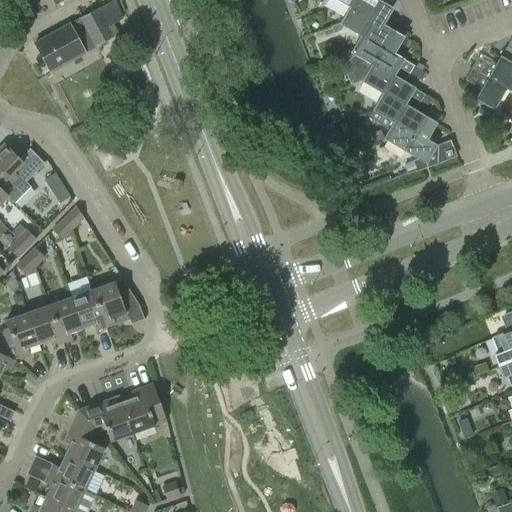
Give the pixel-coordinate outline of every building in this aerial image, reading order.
[(2,0),(9,12),(31,0),(49,0),(53,6),(64,0),(2,0)] [(113,0),(93,12),(34,45),(49,73),(114,36),(109,28),(124,20),(113,0)] [(333,0),(348,8),(349,7),(368,19),(378,2),(374,0),(333,0)] [(343,26),(360,36),(381,48),(390,30),(380,25),(389,9),(378,2),(368,19),(349,7),(348,8),(339,23),(331,27),(333,33),(340,30),(343,26)] [(360,36),(350,53),(339,57),(351,86),(361,82),(371,65),(391,76),(401,59),(392,53),(401,37),(390,30),(381,48),(360,36)] [(511,50),(504,46),(498,57),(511,65),(511,71),(503,87),(504,88),(511,92),(511,50)] [(492,67),(476,58),(463,80),(480,89),(474,99),(492,109),(504,88),(503,87),(511,71),(511,65),(498,57),(492,67)] [(413,66),(401,59),(391,76),(371,65),(361,82),(381,94),(382,93),(402,105),(412,87),(403,82),(413,66)] [(372,111),(393,123),(414,135),(424,117),(414,111),(423,94),(412,87),(402,105),(382,93),(381,94),(372,111)] [(414,135),(393,123),(383,139),(417,159),(403,164),(407,174),(415,171),(415,172),(427,167),(427,168),(456,156),(450,140),(435,145),(425,139),(434,123),(424,117),(414,135)] [(383,138),(380,130),(370,134),(373,142),(383,138)] [(106,169),(112,166),(124,159),(114,141),(96,151),(106,169)] [(4,145),(0,148),(0,191),(4,195),(5,194),(19,179),(24,184),(41,167),(28,153),(20,161),(4,145)] [(172,190),(179,193),(182,183),(174,181),(172,190)] [(61,222),(70,231),(83,219),(76,208),(61,222)] [(70,231),(61,222),(52,231),(61,240),(70,231)] [(17,240),(26,249),(36,239),(27,230),(17,240)] [(26,249),(17,240),(8,249),(17,258),(26,249)] [(25,258),(35,267),(44,258),(35,249),(25,258)] [(35,267),(25,258),(17,267),(26,276),(35,267)] [(92,291),(105,328),(129,319),(126,312),(139,307),(122,281),(92,291)] [(92,291),(70,299),(81,330),(93,326),(95,332),(105,328),(92,291)] [(70,299),(49,307),(62,343),(71,340),(69,334),(81,330),(70,299)] [(52,347),(62,343),(49,307),(27,314),(38,345),(50,341),(52,347)] [(511,312),(503,316),(510,333),(511,332),(511,312)] [(5,322),(7,328),(0,330),(0,354),(13,361),(29,355),(27,349),(38,345),(27,314),(5,322)] [(495,355),(499,366),(511,360),(511,332),(510,333),(494,339),(499,354),(495,355)] [(0,373),(3,368),(9,370),(13,361),(0,354),(0,373)] [(511,360),(499,366),(504,378),(509,376),(511,384),(511,360)] [(152,385),(141,389),(130,393),(133,399),(121,403),(132,434),(154,426),(165,422),(152,385)] [(118,397),(107,401),(78,411),(97,432),(105,429),(110,442),(132,434),(121,403),(118,397)] [(0,404),(0,414),(11,418),(14,409),(0,404)] [(69,445),(64,456),(94,470),(104,449),(92,444),(97,432),(78,411),(64,442),(69,445)] [(52,465),(48,474),(84,491),(94,470),(64,456),(58,468),(52,465)] [(44,498),(73,511),(87,511),(95,497),(84,491),(48,474),(44,483),(50,486),(44,498)] [(162,489),(166,501),(179,496),(175,484),(162,489)] [(33,507),(30,511),(73,511),(44,498),(40,496),(34,507),(33,507)] [(130,511),(144,511),(147,507),(136,502),(130,511)]
